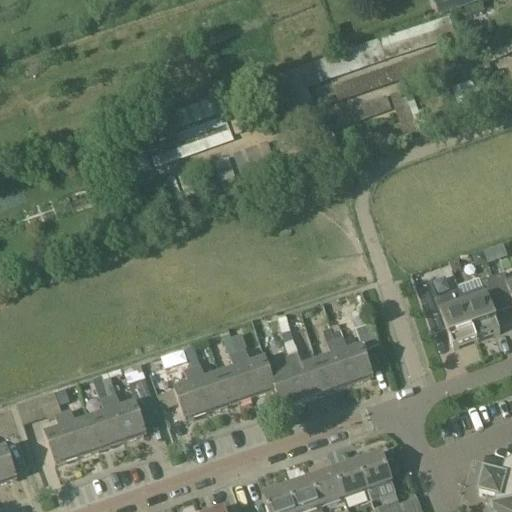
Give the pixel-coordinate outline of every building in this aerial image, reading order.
[(482,0),(448,0),(452,11),(482,1),(482,0)] [(343,53),(347,72),(383,63),(379,44),(343,53)] [(154,170),(233,144),(218,98),(160,117),(167,137),(146,144),(154,170)] [(487,266),(496,263),(492,251),(483,254),(487,266)] [(457,263),(449,266),(452,274),(460,271),(457,263)] [(504,276),(492,280),(502,307),(511,303),(511,280),(507,282),(504,276)] [(460,293),(459,293),(477,344),(500,335),(491,311),(502,307),(492,280),(480,284),(482,291),(461,298),(460,293)] [(453,352),(477,344),(459,293),(437,301),(431,284),(415,290),(430,332),(445,327),(453,352)] [(366,353),(379,349),(371,327),(355,333),(359,346),(364,346),(366,353)] [(331,333),(323,335),(329,351),(336,348),(332,337),(331,333)] [(339,334),(332,337),(336,348),(350,389),(372,382),(361,353),(347,357),(339,334)] [(291,337),(282,340),(283,342),(287,354),(289,359),(290,364),(299,361),(291,337)] [(241,339),(233,342),(235,346),(236,349),(238,356),(246,353),(241,339)] [(233,341),(224,344),(227,352),(230,360),(238,357),(238,356),(236,349),(235,346),(233,342),(233,341)] [(331,362),(317,367),(328,397),(350,389),(336,348),(329,351),(327,351),(331,362)] [(169,373),(184,368),(179,354),(145,365),(152,387),(172,381),(169,373)] [(246,356),(239,358),(254,402),(275,395),(273,389),(275,388),(273,382),(267,363),(250,369),(246,356)] [(234,374),(220,379),(231,410),(254,402),(239,358),(230,361),(234,374)] [(196,359),(189,361),(193,373),(200,371),(196,359)] [(299,361),(290,364),(305,405),(328,397),(317,367),(303,372),(299,361)] [(275,388),(273,389),(275,395),(281,413),(305,405),(290,364),(282,367),(285,378),(273,382),(275,388)] [(200,371),(193,373),(208,418),(231,410),(220,379),(204,384),(200,371)] [(188,389),(157,399),(163,416),(179,410),(185,425),(208,418),(193,373),(184,376),(188,389)] [(110,384),(103,386),(104,390),(106,394),(110,406),(110,407),(117,404),(110,384)] [(145,385),(128,390),(135,409),(137,409),(143,427),(158,422),(145,385)] [(106,394),(97,397),(98,401),(101,409),(101,410),(110,407),(110,406),(106,394)] [(41,401),(40,402),(49,427),(50,427),(56,424),(63,422),(54,397),(41,401)] [(117,404),(110,407),(124,447),(147,439),(143,427),(137,409),(135,409),(122,414),(119,404),(117,404)] [(105,420),(91,424),(102,454),(124,447),(110,407),(101,410),(101,409),(105,420)] [(74,418),(65,421),(68,432),(79,462),(101,455),(91,424),(77,429),(74,418)] [(60,435),(45,440),(55,471),(79,462),(68,432),(65,421),(63,422),(56,424),(60,435)] [(0,489),(17,484),(7,454),(0,456),(0,489)] [(358,466),(368,495),(372,506),(395,498),(392,487),(402,483),(395,463),(384,467),(381,458),(358,466)] [(511,511),(511,463),(505,468),(502,482),(485,477),(479,497),(496,501),(493,511),(511,511)] [(358,466),(335,474),(345,503),(368,495),(358,466)] [(335,474),(312,482),(322,511),(345,503),(335,474)] [(312,482),(288,491),(295,511),(319,511),(322,511),(312,482)] [(267,511),(295,511),(288,491),(263,500),(267,511)]
